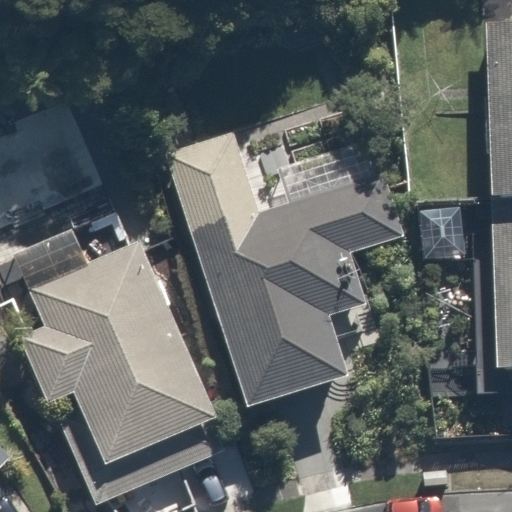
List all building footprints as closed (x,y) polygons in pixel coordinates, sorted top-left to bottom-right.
[(511,213),(511,20),(493,20),(494,213),(511,213)] [(405,238),(377,153),(292,181),(273,123),(166,158),(254,425),(360,390),(335,313),(373,300),(357,253),(405,238)] [(511,213),(494,213),(495,390),(511,389),(511,213)] [(228,457),(145,247),(11,300),(94,510),(228,457)] [(0,493),(22,467),(0,448),(0,511),(14,511),(0,499),(0,493)]
